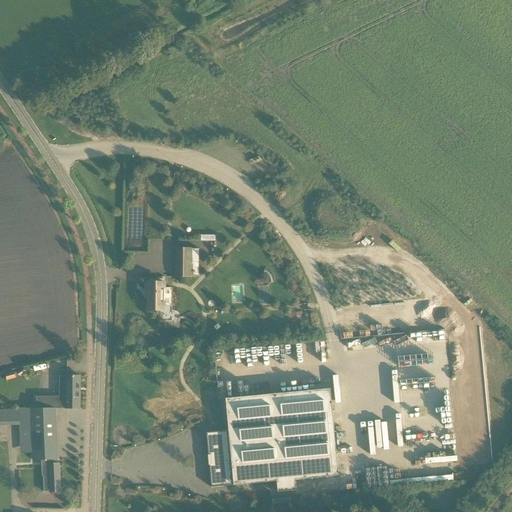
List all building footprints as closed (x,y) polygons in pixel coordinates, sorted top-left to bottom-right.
[(190,277),(190,249),(176,249),(176,277),(190,277)] [(149,293),(148,310),(165,311),(165,283),(146,282),(146,293),(149,293)] [(5,375),(7,380),(16,377),(14,372),(5,375)] [(61,403),(65,403),(65,408),(80,409),(80,376),(59,376),(59,389),(61,389),(61,403)] [(229,431),(206,433),(208,456),(211,455),(212,465),(209,465),(211,488),(277,481),(278,492),(295,491),(294,480),(394,470),(386,384),(225,399),(229,431)] [(55,397),(36,397),(36,409),(43,409),(55,408),(55,397)] [(36,409),(32,409),(34,462),(48,461),(56,461),(56,460),(58,460),(55,408),(43,409),(36,409)] [(398,453),(404,453),(401,425),(395,426),(398,453)] [(390,479),(390,485),(458,480),(456,455),(425,458),(426,477),(390,479)] [(48,475),(43,476),(44,492),(49,492),(50,492),(60,492),(59,464),(57,464),(56,461),(48,461),(48,475)]
